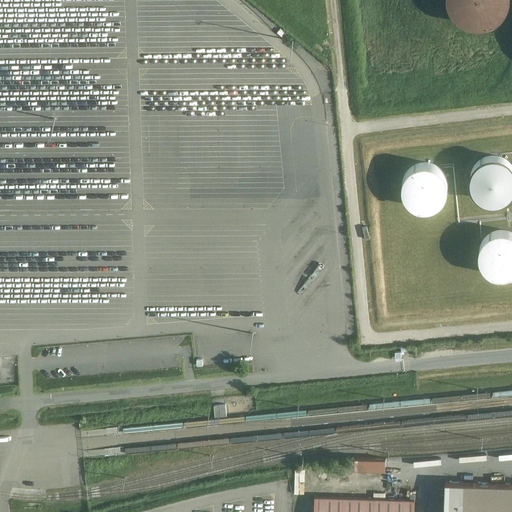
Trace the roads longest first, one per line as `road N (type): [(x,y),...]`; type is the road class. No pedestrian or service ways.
road 1 (unclassified): [(511,354),(0,404)]
road 2 (unknown): [(281,376),(270,238),(303,193),(308,145),(322,139)]
road 3 (unknown): [(133,66),(293,58)]
